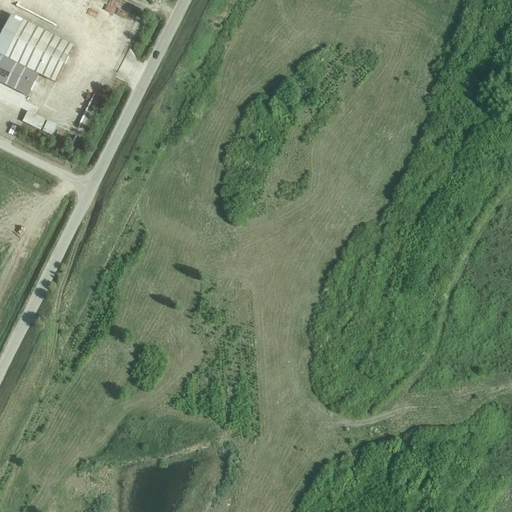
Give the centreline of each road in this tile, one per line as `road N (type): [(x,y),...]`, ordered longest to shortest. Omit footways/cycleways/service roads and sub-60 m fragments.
road 1 (unclassified): [(82,186),(177,0)]
road 2 (unclassified): [(0,359),(82,186)]
